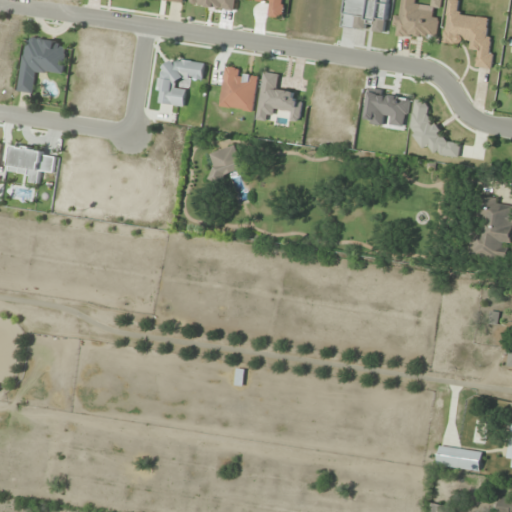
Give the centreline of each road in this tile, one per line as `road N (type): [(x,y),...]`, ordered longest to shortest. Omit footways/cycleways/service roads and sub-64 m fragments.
road 1 (residential): [(511,129),(473,118),(425,69),(0,3)]
road 2 (residential): [(146,26),(129,132),(0,114)]
